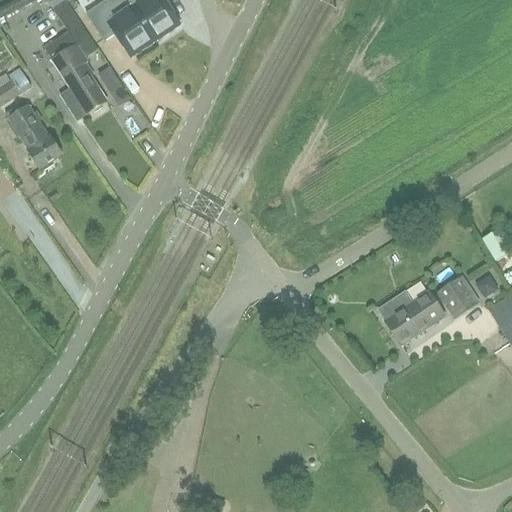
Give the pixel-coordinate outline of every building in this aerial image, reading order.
[(0,21),(40,0),(15,0),(0,8),(0,21)] [(87,62),(85,59),(99,50),(68,0),(67,0),(54,9),(68,33),(45,48),(53,62),(87,115),(107,102),(83,64),(87,62)] [(134,0),(129,4),(155,44),(180,28),(165,5),(172,0),(134,0)] [(155,44),(129,4),(112,14),(106,4),(86,17),(104,44),(116,37),(130,60),(155,44)] [(109,67),(98,74),(118,107),(130,99),(109,67)] [(0,107),(31,88),(19,70),(8,77),(12,82),(0,89),(0,107)] [(27,151),(39,170),(63,156),(50,136),(49,137),(39,122),(41,121),(36,112),(34,114),(29,106),(17,114),(14,109),(5,115),(8,119),(9,119),(13,127),(11,128),(17,137),(22,134),(31,149),(27,151)] [(511,252),(511,247),(500,228),(482,240),(496,262),(511,252)] [(12,239),(0,248),(0,267),(21,294),(42,278),(12,239)] [(462,276),(436,294),(449,314),(476,296),(462,276)] [(36,289),(25,296),(34,311),(45,304),(36,289)] [(405,293),(378,311),(385,322),(401,346),(430,327),(430,326),(443,318),(428,294),(412,304),(405,293)] [(511,295),(488,310),(510,345),(510,346),(511,344),(511,295)]
